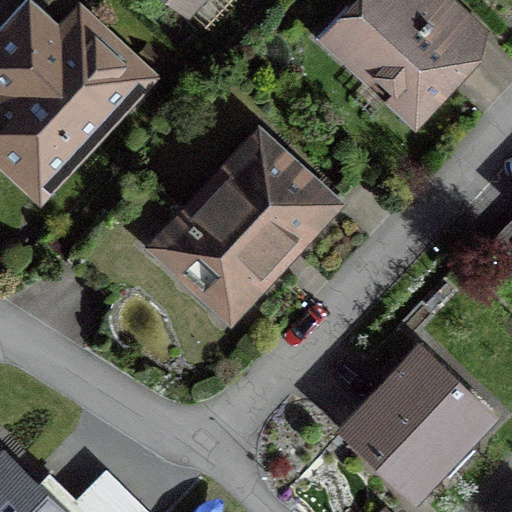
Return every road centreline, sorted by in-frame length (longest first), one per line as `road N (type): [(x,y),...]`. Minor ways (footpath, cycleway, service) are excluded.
road 1 (residential): [(203,441),(511,106)]
road 2 (residential): [(203,441),(0,332)]
